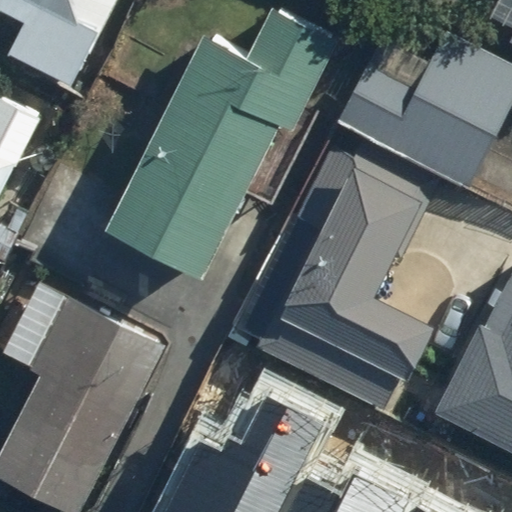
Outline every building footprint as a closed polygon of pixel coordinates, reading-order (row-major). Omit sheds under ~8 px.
[(0,0),(0,8),(88,52),(113,0),(0,0)] [(202,272),(280,120),(291,125),(337,34),(270,0),(244,51),(200,29),(102,220),(202,272)] [(0,13),(0,66),(23,26),(0,13)] [(414,77),(368,53),(333,120),(467,188),(511,100),(511,58),(462,33),(449,58),(428,48),(414,77)] [(0,191),(44,109),(0,85),(0,191)] [(441,177),(434,173),(364,140),(353,163),(346,159),(324,149),(293,213),(315,224),(320,226),(291,286),(286,283),(256,345),(382,407),(399,373),(407,377),(436,320),(427,315),(376,291),(421,199),(428,203),(441,177)] [(511,261),(481,322),(474,318),(429,404),(511,447),(511,261)] [(65,291),(27,366),(34,369),(0,435),(0,475),(71,511),(79,511),(165,342),(65,291)] [(200,440),(162,511),(272,511),(319,423),(270,397),(243,450),(224,440),(219,450),(200,440)] [(310,485),(295,511),(409,511),(415,501),(360,472),(344,503),(310,485)] [(438,511),(421,503),(416,511),(438,511)]
